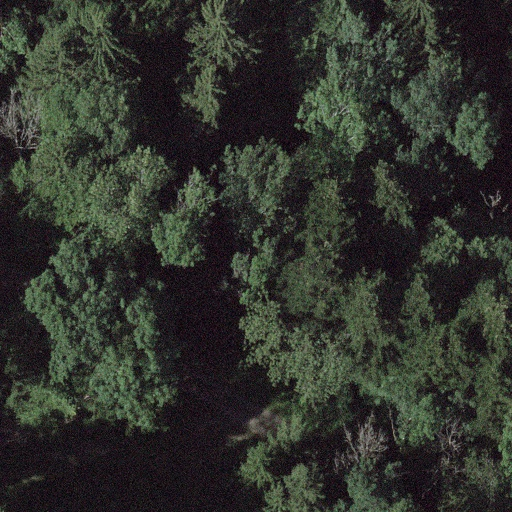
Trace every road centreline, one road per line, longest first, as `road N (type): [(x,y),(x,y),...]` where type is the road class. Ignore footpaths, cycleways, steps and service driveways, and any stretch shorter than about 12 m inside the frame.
road 1 (track): [(511,97),(355,53),(0,81)]
road 2 (track): [(406,511),(373,476),(0,283)]
